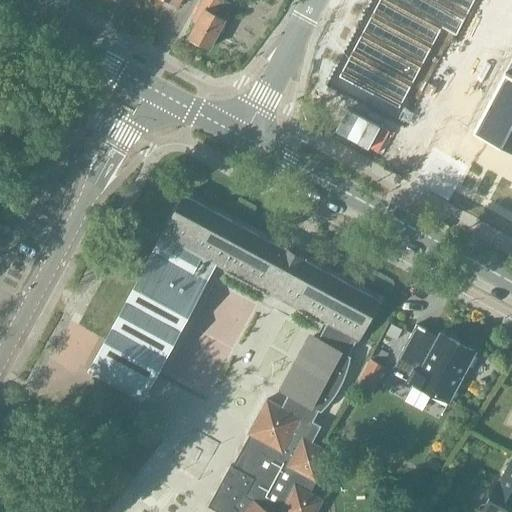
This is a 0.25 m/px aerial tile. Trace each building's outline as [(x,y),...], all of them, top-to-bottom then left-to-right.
[(200,18),(189,37),(210,48),(225,20),(233,5),(223,0),(203,0),(195,15),(200,18)] [(378,0),(338,75),(400,108),(444,29),(457,36),(476,0),(378,0)] [(502,71),(468,129),(511,154),(511,72),(510,76),(502,71)] [(185,194),(163,236),(175,243),(204,258),(216,264),(326,323),(332,326),(323,343),(350,357),(350,356),(380,299),(302,257),(185,194)] [(163,236),(91,370),(144,398),(216,264),(204,258),(175,243),(163,236)] [(315,511),(322,500),(309,493),(331,452),(319,445),(314,442),(322,426),(315,422),(320,411),(323,412),(329,405),(335,398),(340,390),(344,382),(347,374),(350,365),(352,356),(350,356),(350,357),(323,343),(332,326),(326,323),(319,338),(313,336),(283,392),(289,394),(282,407),(271,402),(267,399),(265,402),(248,433),(250,435),(233,466),(230,465),(208,506),(218,511),(315,511)] [(417,325),(392,372),(410,381),(411,382),(413,383),(404,400),(422,410),(432,393),(439,396),(444,399),(450,402),(476,352),(452,339),(451,339),(451,338),(441,333),(438,337),(432,334),(432,333),(417,325)] [(353,384),(371,393),(385,366),(368,356),(353,384)] [(151,432),(139,447),(150,455),(162,440),(151,432)] [(511,511),(511,464),(500,486),(499,485),(484,511),(511,511)] [(356,482),(353,487),(360,491),(363,486),(356,482)]
